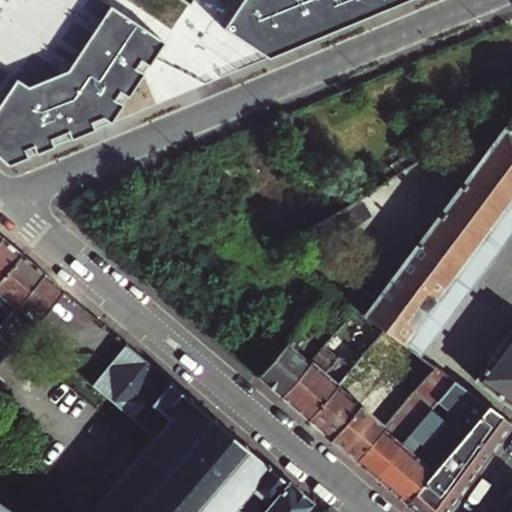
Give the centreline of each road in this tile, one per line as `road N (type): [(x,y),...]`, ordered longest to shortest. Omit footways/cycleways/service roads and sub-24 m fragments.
road 1 (residential): [(488,0),(2,198)]
road 2 (residential): [(2,198),(369,511)]
